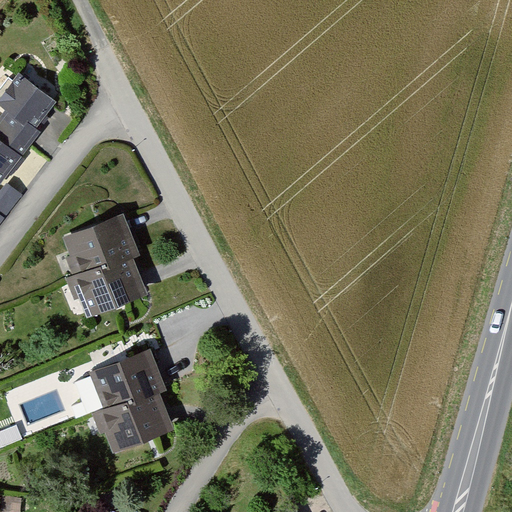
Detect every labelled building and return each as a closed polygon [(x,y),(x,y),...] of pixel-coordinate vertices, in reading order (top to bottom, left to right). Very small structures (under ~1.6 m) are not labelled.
[(0,90),(0,113),(13,124),(5,133),(24,149),(34,137),(29,133),(50,108),(12,76),(0,90)] [(0,181),(17,161),(15,159),(24,149),(5,133),(0,139),(0,181)] [(0,186),(0,220),(17,200),(0,186)] [(117,217),(58,240),(74,281),(129,259),(133,257),(117,217)] [(144,297),(129,259),(74,281),(69,283),(84,320),(144,297)] [(145,353),(86,377),(102,417),(156,396),(161,394),(145,353)] [(171,434),(156,396),(102,417),(97,419),(112,457),(171,434)]
